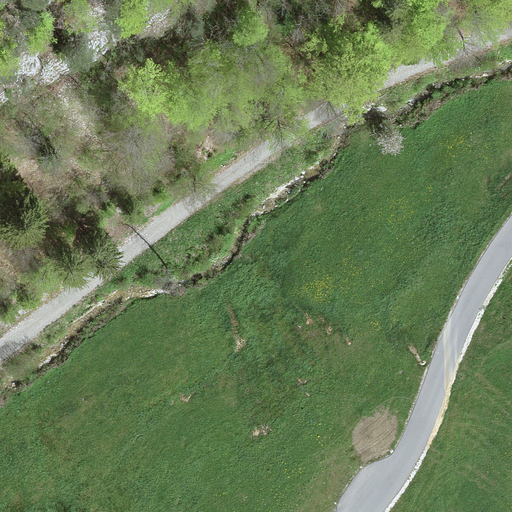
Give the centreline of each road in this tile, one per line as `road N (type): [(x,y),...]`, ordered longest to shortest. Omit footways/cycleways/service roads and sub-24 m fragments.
road 1 (track): [(511,25),(308,118),(0,351)]
road 2 (tertiary): [(511,232),(465,310),(412,445),(363,511)]
